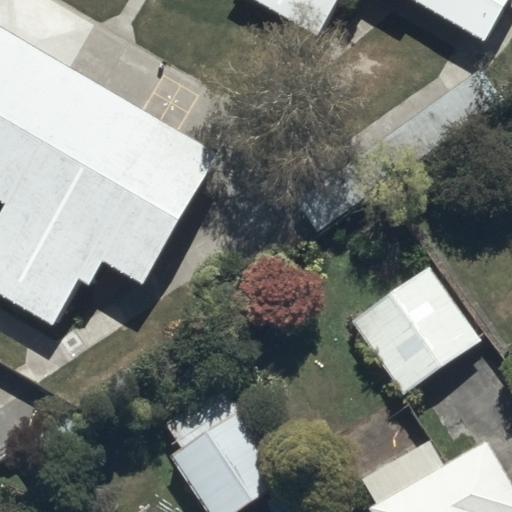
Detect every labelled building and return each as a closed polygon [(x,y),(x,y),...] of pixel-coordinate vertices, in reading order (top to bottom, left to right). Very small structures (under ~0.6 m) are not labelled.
[(234,0),(315,47),(342,0),(384,0),(403,11),(408,0),(234,0)] [(511,0),(408,0),(403,11),(482,58),(511,6),(511,0)] [(135,299),(214,166),(0,37),(0,309),(44,335),(84,267),(135,299)] [(481,72),(294,195),(314,226),(500,100),(481,72)] [(398,393),(476,340),(425,266),(347,319),(398,393)] [(238,408),(167,455),(204,511),(234,511),(284,479),(238,408)] [(511,511),(511,493),(482,442),(365,509),(366,511),(511,511)]
